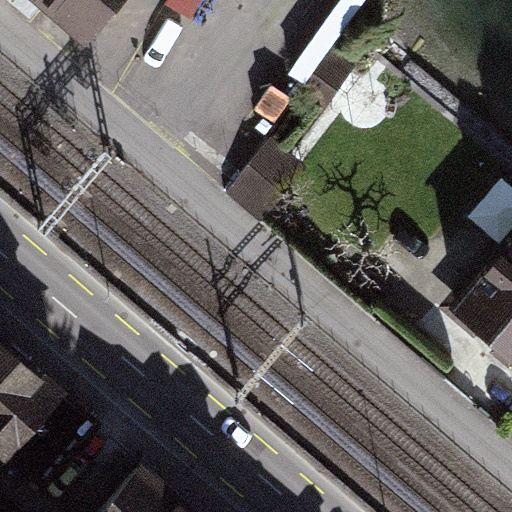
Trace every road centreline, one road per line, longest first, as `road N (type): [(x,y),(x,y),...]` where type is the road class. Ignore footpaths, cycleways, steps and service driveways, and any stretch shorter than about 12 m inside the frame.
road 1 (residential): [(0,17),(511,462)]
road 2 (primary): [(0,251),(302,511)]
